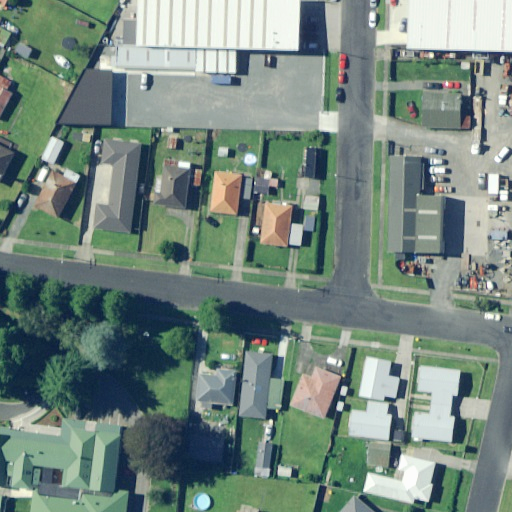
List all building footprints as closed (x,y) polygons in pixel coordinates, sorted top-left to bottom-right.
[(300,0),(141,0),(142,47),(117,47),(117,70),(235,71),(235,53),(300,54),(300,0)] [(511,49),(511,0),(411,0),(410,46),(511,49)] [(14,34),(0,27),(0,43),(7,47),(14,34)] [(0,120),(14,95),(0,87),(0,120)] [(449,91),(412,90),(411,131),(448,132),(449,91)] [(86,125),(86,115),(68,115),(68,125),(86,125)] [(92,134),(75,132),(74,141),(91,143),(92,134)] [(181,135),(169,134),(168,149),(180,150),(181,135)] [(66,143),(54,137),(43,158),(56,165),(66,143)] [(138,196),(145,197),(146,188),(139,187),(144,145),(106,140),(103,166),(114,167),(109,206),(98,204),(95,230),(133,234),(138,196)] [(0,182),(16,153),(0,144),(0,182)] [(408,153),(380,153),(379,253),(424,254),(425,196),(407,195),(408,153)] [(194,163),(174,161),(173,166),(165,165),(163,179),(158,178),(156,206),(190,209),(192,185),(202,185),(203,170),(193,169),(194,163)] [(77,184),(53,172),(35,207),(58,219),(77,184)] [(212,212),(239,216),(241,197),(253,198),(255,177),(217,172),(212,212)] [(291,225),(294,206),(267,203),(261,259),(288,262),(289,245),(303,246),(305,227),(291,225)] [(275,356),(249,353),(240,416),(267,419),(269,408),(283,410),(287,381),(272,379),(275,356)] [(370,401),(385,403),(386,396),(397,398),(401,379),(390,377),(393,362),(369,358),(362,397),(371,399),(370,401)] [(453,414),(464,416),(465,409),(454,407),(459,371),(423,367),(420,391),(434,393),(431,415),(417,413),(414,438),(451,442),(454,419),(453,418),(453,414)] [(343,378),(318,368),(314,379),(304,375),(292,406),(326,419),(343,378)] [(238,371),(218,369),(218,375),(200,373),(197,402),(234,406),(238,371)] [(205,416),(191,415),(189,437),(203,438),(205,416)] [(133,511),(136,488),(113,486),(118,420),(62,416),(60,436),(0,431),(0,467),(30,470),(26,511),(133,511)] [(275,443),(260,441),(256,476),(271,478),(275,443)] [(393,446),(372,443),(369,465),(390,468),(393,446)] [(439,464),(404,456),(401,470),(406,472),(404,482),(370,473),(366,492),(415,504),(416,498),(429,502),(439,464)] [(374,511),(356,497),(343,511),(374,511)]
